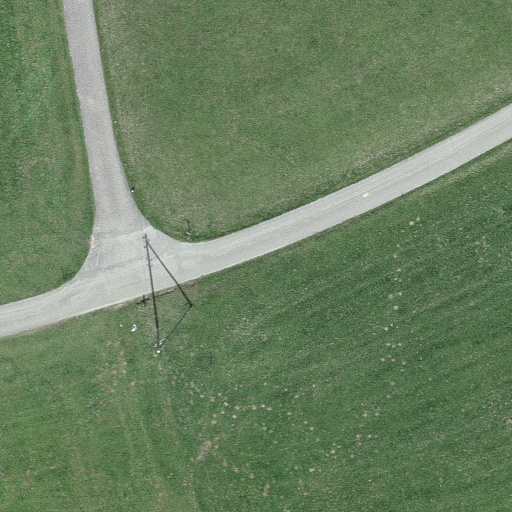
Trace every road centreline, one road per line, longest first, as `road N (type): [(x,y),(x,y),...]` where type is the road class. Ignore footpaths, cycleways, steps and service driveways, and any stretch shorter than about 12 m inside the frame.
road 1 (unclassified): [(511,117),(320,223),(130,292),(0,326)]
road 2 (track): [(130,292),(82,0)]
